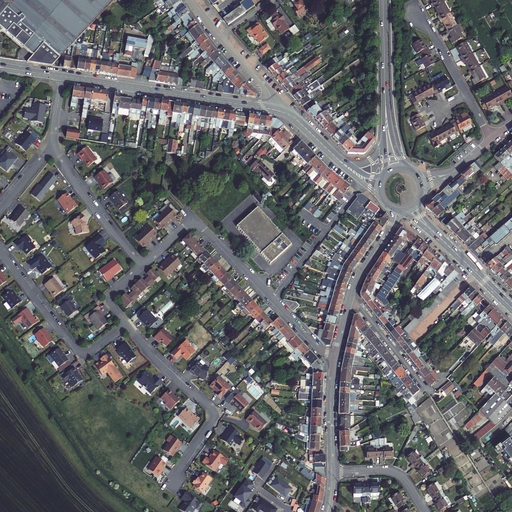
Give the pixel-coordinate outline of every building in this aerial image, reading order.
[(0,0),(0,33),(2,32),(2,31),(1,31),(3,29),(35,57),(46,45),(63,59),(73,49),(80,42),(81,41),(120,0),(0,0)] [(165,0),(162,2),(159,4),(163,10),(168,6),(172,3),(176,0),(165,0)] [(180,0),(176,0),(172,3),(168,6),(163,10),(167,16),(175,10),(183,4),(180,0)] [(241,8),(223,20),(227,26),(254,7),(249,0),(246,0),(239,5),(241,8)] [(304,3),(303,1),(302,0),(293,0),(297,4),(294,6),(296,9),(293,11),(297,17),(308,9),(309,10),(313,7),(308,0),(304,3)] [(430,6),(432,10),(434,9),(443,4),(440,0),(426,0),(428,2),(430,1),(432,5),(430,6)] [(166,24),(167,26),(179,17),(188,11),(183,4),(175,10),(177,12),(171,16),(173,18),(166,24)] [(449,16),(443,4),(434,9),(439,17),(437,18),(439,21),(449,16)] [(179,17),(183,22),(192,16),(188,11),(179,17)] [(279,17),(276,14),(271,17),(274,21),(270,24),(274,28),(276,32),(277,31),(281,36),(289,30),(283,22),(284,21),(281,16),(279,17)] [(189,29),(190,30),(198,25),(192,16),(183,22),(171,31),(173,33),(185,24),(187,26),(186,27),(187,29),(189,29)] [(456,28),(449,16),(439,21),(441,25),(442,24),(447,33),(456,28)] [(258,24),(250,30),(249,34),(251,38),(253,37),(256,41),(257,40),(260,44),(269,38),(258,24)] [(187,39),(201,29),(198,25),(190,30),(182,36),(183,38),(185,36),(187,39)] [(295,26),(289,30),(293,36),(299,32),(295,26)] [(460,35),(456,28),(447,33),(446,33),(448,37),(449,36),(452,40),(449,42),(452,46),(463,40),(460,35)] [(207,38),(201,29),(187,39),(188,41),(189,40),(195,48),(207,38)] [(207,38),(195,48),(183,59),(186,62),(191,56),(193,58),(210,43),(207,38)] [(131,39),(127,57),(134,58),(135,50),(149,53),(147,59),(152,59),(156,45),(151,44),(151,43),(131,39)] [(81,41),(80,42),(73,49),(76,50),(83,52),(85,43),(81,41)] [(420,52),(422,56),(430,52),(427,48),(426,49),(421,41),(412,45),(417,54),(420,52)] [(83,52),(82,57),(80,72),(87,73),(90,53),(91,49),(92,44),(85,43),(83,52)] [(215,49),(210,43),(193,58),(196,62),(205,54),(207,56),(215,49)] [(462,62),(472,56),(465,44),(456,49),(461,57),(459,58),(462,62)] [(55,68),(63,59),(46,45),(35,57),(29,64),(55,68)] [(270,51),(267,46),(259,52),(262,56),(270,51)] [(200,67),(202,69),(218,54),(215,49),(207,56),(196,65),(195,71),(197,72),(198,68),(200,67)] [(80,72),(82,57),(83,52),(76,50),(75,55),(73,71),(80,72)] [(432,55),(430,52),(422,56),(424,59),(421,61),(426,69),(434,65),(430,56),(432,55)] [(95,54),(90,53),(87,73),(92,74),(95,54)] [(97,75),(101,55),(95,54),(92,74),(97,75)] [(202,69),(204,71),(206,69),(209,72),(223,59),(218,54),(202,69)] [(64,60),(62,69),(73,71),(75,55),(71,55),(70,61),(64,60)] [(474,55),(472,56),(462,62),(463,65),(465,64),(470,73),(479,68),(481,67),(474,55)] [(116,63),(115,67),(114,78),(119,78),(121,68),(122,64),(123,57),(119,56),(119,58),(117,57),(116,63)] [(321,62),(318,57),(303,68),(307,73),(321,62)] [(106,58),(105,61),(103,76),(109,77),(112,59),(106,58)] [(275,58),(263,67),(267,71),(279,63),(275,58)] [(227,64),(223,59),(209,72),(208,78),(213,79),(214,75),(227,64)] [(354,69),(362,63),(359,59),(351,65),(354,69)] [(267,71),(271,75),(283,66),(280,62),(279,63),(267,71)] [(159,63),(156,71),(162,74),(164,70),(165,65),(159,63)] [(231,67),(227,64),(214,75),(213,79),(214,79),(215,80),(231,67)] [(283,66),(271,75),(275,80),(287,71),(285,68),(288,66),(286,64),(283,66)] [(119,78),(137,81),(140,66),(134,65),(133,70),(121,68),(119,78)] [(231,67),(215,80),(214,81),(214,82),(214,85),(217,86),(217,84),(222,85),(222,81),(234,71),(231,67)] [(470,73),(468,74),(470,77),(472,76),(474,80),(472,82),(474,86),(485,80),(479,68),(470,73)] [(146,78),(153,80),(156,72),(149,69),(146,78)] [(511,83),(504,69),(500,71),(511,94),(511,83)] [(164,70),(162,74),(158,85),(164,86),(166,73),(167,71),(164,70)] [(279,85),(294,74),(291,70),(289,72),(288,71),(287,71),(275,80),(279,85)] [(237,75),(234,71),(222,81),(222,85),(223,85),(224,83),(226,85),(237,75)] [(156,72),(153,80),(152,84),(158,85),(162,74),(156,72)] [(279,85),(283,89),(300,77),(297,72),(294,74),(279,85)] [(233,85),(241,78),(237,75),(226,85),(227,86),(228,85),(229,86),(232,83),(233,85)] [(434,85),(438,94),(442,92),(441,90),(445,88),(446,90),(451,87),(445,76),(433,83),(434,85)] [(287,93),(298,86),(304,82),(300,77),(283,89),(287,93)] [(231,96),(236,97),(237,89),(244,82),(241,78),(233,85),(231,87),(231,91),(231,96)] [(187,82),(180,81),(179,88),(186,89),(187,82)] [(296,104),(306,97),(308,95),(310,94),(311,94),(320,87),(315,81),(310,85),(292,98),(296,104)] [(237,89),(236,97),(243,98),(244,91),(249,87),(244,82),(237,89)] [(292,98),(310,85),(309,83),(304,86),(303,84),(299,87),(298,86),(287,93),(292,98)] [(429,85),(421,89),(425,98),(434,94),(435,95),(438,94),(434,85),(431,87),(429,85)] [(259,98),(249,87),(244,91),(243,98),(257,100),(259,98)] [(77,100),(85,101),(87,91),(74,89),(70,114),(75,115),(77,104),(77,103),(77,100)] [(417,103),(425,98),(421,89),(411,95),(413,98),(410,100),(414,107),(418,105),(417,103)] [(494,96),(500,107),(503,105),(502,103),(511,98),(507,89),(494,96)] [(85,102),(83,120),(87,121),(89,106),(95,107),(96,103),(108,105),(109,94),(87,91),(85,102)] [(122,96),(115,95),(113,110),(113,113),(116,114),(116,118),(118,118),(118,116),(121,100),(122,96)] [(307,99),(306,97),(296,104),(301,108),(311,101),(314,99),(312,95),(307,99)] [(500,107),(494,96),(483,102),(487,111),(496,107),(497,108),(500,107)] [(121,100),(118,116),(130,118),(130,115),(132,102),(121,100)] [(144,100),(143,103),(141,117),(144,118),(143,123),(146,124),(147,119),(149,101),(144,100)] [(151,131),(156,102),(149,101),(147,119),(150,120),(148,130),(151,131)] [(311,101),(301,108),(313,121),(329,110),(331,108),(330,105),(322,111),(318,110),(311,101)] [(143,103),(132,102),(130,115),(141,117),(143,103)] [(160,119),(163,103),(156,102),(151,131),(151,132),(154,133),(155,129),(156,129),(158,118),(160,119)] [(169,104),(163,103),(160,119),(159,126),(164,127),(165,118),(168,119),(169,104)] [(184,107),(175,105),(174,116),(179,117),(178,123),(177,131),(180,131),(180,128),(184,107)] [(26,111),(25,120),(32,121),(32,123),(43,125),(46,107),(35,106),(34,112),(26,111)] [(185,123),(187,123),(189,107),(184,107),(180,128),(184,128),(185,123)] [(196,123),(199,124),(201,109),(195,108),(192,128),(191,132),(195,133),(196,123)] [(203,120),(205,120),(207,110),(201,109),(199,124),(198,127),(201,128),(203,120)] [(211,128),(213,111),(207,110),(205,120),(204,129),(208,129),(208,127),(211,128)] [(318,125),(335,113),(334,111),(331,113),(329,110),(313,121),(318,125)] [(219,112),(213,111),(211,128),(210,129),(213,130),(214,127),(216,127),(219,112)] [(225,113),(219,112),(216,127),(216,132),(218,132),(219,131),(222,131),(225,113)] [(225,113),(222,131),(224,132),(224,135),(229,136),(230,133),(228,132),(231,114),(225,113)] [(336,114),(335,113),(318,125),(322,130),(336,120),(333,116),(336,114)] [(235,126),(235,127),(240,128),(242,116),(231,114),(228,132),(230,133),(229,136),(234,136),(234,133),(232,133),(233,125),(235,126)] [(470,126),(471,125),(465,114),(461,116),(462,118),(458,120),(457,119),(453,121),(459,132),(463,130),(464,132),(472,128),(470,126)] [(416,131),(424,126),(418,115),(411,119),(413,122),(411,123),(416,131)] [(253,136),(256,118),(250,117),(248,129),(248,133),(248,135),(246,137),(250,139),(253,136)] [(256,118),(253,136),(250,139),(255,140),(259,137),(261,119),(256,118)] [(339,123),(341,122),(339,118),(336,120),(322,130),(327,135),(339,123)] [(261,141),(264,138),(267,120),(261,119),(259,137),(255,140),(261,141)] [(90,120),(88,131),(102,133),(104,122),(90,120)] [(267,120),(264,138),(270,139),(271,129),(273,121),(267,120)] [(344,120),(341,122),(339,123),(327,135),(332,139),(347,125),(345,123),(346,122),(344,120)] [(274,130),(277,121),(273,121),(271,129),(270,139),(272,140),(279,133),(276,131),(274,130)] [(282,124),(277,121),(274,130),(276,131),(282,124)] [(442,129),(447,138),(459,132),(453,121),(450,123),(450,124),(442,129)] [(285,127),(282,124),(276,131),(279,133),(280,132),(285,127)] [(347,125),(332,139),(336,144),(349,131),(348,130),(351,128),(347,125)] [(447,138),(442,129),(434,134),(433,132),(429,134),(433,142),(431,143),(434,149),(440,146),(438,143),(447,138)] [(81,133),(68,131),(67,139),(79,141),(81,134),(81,133)] [(353,135),(349,131),(336,144),(340,148),(349,139),(353,135)] [(278,146),(289,136),(287,133),(284,136),(280,132),(279,133),(272,140),(269,143),(275,149),(278,146)] [(32,136),(31,137),(36,142),(40,138),(34,133),(32,136)] [(368,133),(356,145),(347,154),(361,156),(365,154),(374,141),(374,138),(368,133)] [(20,141),(17,146),(26,154),(36,142),(31,137),(27,134),(21,142),(20,141)] [(292,139),(289,136),(278,146),(285,153),(293,145),(289,141),(292,139)] [(349,139),(340,148),(347,154),(356,145),(349,139)] [(177,150),(178,143),(170,142),(167,156),(176,157),(177,150)] [(295,160),(306,149),(301,144),(290,154),(295,160)] [(511,154),(505,147),(501,151),(511,162),(511,154)] [(88,149),(78,157),(83,163),(85,162),(86,164),(86,165),(89,169),(98,162),(88,149)] [(260,158),(265,153),(261,149),(256,154),(260,158)] [(298,166),(300,164),(310,154),(306,149),(295,160),(293,162),(298,166)] [(511,162),(501,151),(497,155),(507,166),(510,163),(511,165),(511,166),(511,162)] [(0,163),(0,167),(8,174),(12,169),(11,169),(16,162),(10,157),(5,153),(2,156),(2,161),(0,163)] [(10,157),(16,162),(19,159),(12,154),(10,157)] [(310,154),(300,164),(306,169),(315,160),(310,154)] [(507,166),(497,155),(493,158),(498,164),(507,173),(511,178),(511,177),(511,174),(508,170),(506,170),(504,169),(507,166)] [(306,176),(319,164),(315,160),(306,169),(302,172),(306,176)] [(257,162),(250,169),(256,175),(258,173),(264,179),(268,183),(266,186),(269,189),(270,189),(275,184),(275,183),(272,180),(274,178),(261,164),(260,165),(257,162)] [(323,168),(319,164),(306,176),(310,181),(323,168)] [(493,169),(501,178),(507,173),(498,164),(493,169)] [(463,182),(465,184),(478,172),(472,166),(459,177),(463,182)] [(315,186),(327,172),(323,168),(310,181),(315,186)] [(95,180),(99,184),(99,185),(100,185),(100,184),(102,186),(102,187),(105,191),(114,184),(116,182),(116,181),(113,176),(112,176),(109,178),(105,172),(95,180)] [(315,186),(321,190),(332,176),(327,172),(315,186)] [(506,183),(511,178),(507,173),(501,178),(506,183)] [(58,180),(51,175),(41,188),(40,189),(38,188),(32,196),(41,204),(46,197),(45,196),(50,190),(47,188),(51,184),(54,186),(58,180)] [(332,176),(321,190),(325,194),(337,180),(332,176)] [(341,183),(337,180),(325,194),(330,197),(341,183)] [(457,187),(453,182),(446,188),(452,195),(465,184),(463,182),(457,187)] [(182,183),(177,188),(180,192),(185,187),(182,183)] [(341,183),(330,197),(335,201),(346,187),(341,183)] [(435,221),(460,199),(457,196),(467,186),(465,184),(452,195),(441,205),(430,215),(435,221)] [(246,186),(243,188),(250,196),(253,193),(246,186)] [(335,201),(339,204),(350,190),(346,187),(335,201)] [(438,202),(441,205),(452,195),(446,188),(440,193),(444,197),(441,200),(442,201),(441,202),(436,197),(424,208),(424,210),(426,212),(438,202)] [(119,193),(110,200),(114,205),(115,205),(120,212),(128,205),(119,193)] [(252,196),(259,204),(262,201),(255,193),(252,196)] [(68,216),(79,208),(74,202),(74,203),(68,195),(58,202),(68,216)] [(346,215),(357,223),(361,217),(362,216),(364,218),(365,217),(368,219),(366,221),(368,222),(371,224),(379,213),(360,198),(346,215)] [(426,212),(430,215),(441,205),(438,202),(426,212)] [(309,205),(304,211),(309,214),(314,208),(309,205)] [(17,216),(12,222),(20,229),(31,217),(21,209),(16,215),(17,216)] [(157,222),(165,230),(169,227),(169,228),(177,221),(176,220),(179,217),(171,209),(157,222)] [(258,210),(237,229),(271,267),(292,248),(258,210)] [(313,218),(318,221),(322,216),(317,213),(313,218)] [(374,226),(374,227),(377,223),(381,226),(379,230),(382,232),(388,224),(388,219),(379,213),(371,224),(374,226)] [(449,233),(467,218),(462,213),(450,224),(444,229),(449,233)] [(72,225),(76,230),(77,237),(90,234),(88,228),(87,228),(87,225),(85,224),(87,222),(83,216),(72,225)] [(468,220),(467,218),(449,233),(454,238),(466,227),(464,225),(466,224),(465,223),(468,220)] [(473,253),(476,255),(480,252),(481,253),(487,247),(489,250),(493,247),(494,247),(495,247),(496,246),(509,235),(508,233),(511,230),(511,218),(483,244),(473,253)] [(440,225),(444,229),(450,224),(446,219),(440,225)] [(374,227),(374,226),(371,224),(368,222),(364,227),(367,229),(371,231),(379,237),(382,232),(379,230),(374,227)] [(458,242),(470,231),(474,228),(471,224),(471,223),(466,227),(454,238),(458,242)] [(137,240),(145,249),(149,245),(150,246),(157,240),(156,239),(159,235),(152,227),(137,240)] [(367,229),(364,227),(358,236),(373,246),(379,237),(371,231),(367,229)] [(336,228),(333,232),(340,237),(344,233),(336,228)] [(403,244),(404,246),(405,246),(407,243),(413,248),(417,243),(403,231),(400,231),(395,239),(403,244)] [(463,246),(466,243),(471,239),(474,236),(470,231),(458,242),(463,246)] [(355,241),(369,251),(373,246),(358,236),(353,232),(349,237),(355,241)] [(191,236),(183,242),(188,248),(193,253),(198,259),(198,258),(206,251),(205,250),(204,251),(200,246),(197,242),(198,242),(197,240),(196,241),(191,236)] [(92,245),(87,249),(97,261),(106,254),(103,250),(102,250),(100,247),(105,243),(101,237),(91,244),(92,245)] [(23,251),(28,257),(36,250),(31,244),(32,243),(28,238),(22,242),(21,241),(15,246),(20,253),(23,251)] [(395,239),(392,243),(402,250),(403,249),(405,246),(404,246),(403,244),(395,239)] [(478,239),(474,243),(471,246),(467,250),(471,255),(473,253),(483,244),(478,239)] [(369,251),(355,241),(351,245),(366,256),(369,251)] [(183,242),(181,245),(186,250),(196,261),(198,259),(193,253),(188,248),(183,242)] [(198,242),(197,242),(200,246),(204,251),(205,250),(198,242)] [(392,243),(389,247),(397,253),(399,254),(401,252),(402,250),(392,243)] [(413,248),(409,254),(406,257),(410,260),(415,253),(417,255),(417,254),(422,246),(417,243),(413,248)] [(354,254),(363,261),(366,256),(351,245),(348,250),(354,254)] [(418,265),(428,251),(422,246),(417,254),(417,255),(420,257),(415,264),(417,265),(418,265)] [(363,261),(354,254),(348,250),(344,247),(341,252),(345,255),(348,257),(360,265),(363,261)] [(389,247),(387,251),(396,259),(398,257),(399,254),(397,253),(389,247)] [(203,264),(211,256),(206,251),(198,258),(203,264)] [(348,257),(345,255),(341,252),(340,251),(337,256),(342,259),(345,262),(348,264),(357,270),(360,265),(348,257)] [(396,259),(387,251),(384,256),(391,261),(393,263),(395,260),(396,259)] [(424,266),(429,269),(437,258),(429,251),(428,251),(418,265),(421,267),(423,263),(425,264),(424,266)] [(397,266),(399,267),(406,257),(409,254),(407,252),(404,257),(399,254),(398,257),(396,259),(395,260),(393,263),(396,265),(397,266)] [(485,268),(489,273),(504,259),(507,257),(503,252),(489,264),(485,268)] [(415,253),(410,260),(412,261),(413,262),(415,264),(420,257),(417,255),(417,254),(417,255),(415,253)] [(504,259),(489,273),(494,277),(509,264),(511,261),(510,259),(511,256),(511,254),(511,253),(507,257),(504,259)] [(216,262),(211,256),(203,264),(200,266),(205,272),(208,269),(216,262)] [(393,263),(391,261),(384,256),(380,261),(388,266),(390,264),(395,267),(396,265),(393,263)] [(38,269),(43,276),(52,270),(46,262),(47,261),(44,257),(38,262),(37,261),(29,267),(33,272),(38,269)] [(163,267),(159,270),(166,278),(180,264),(174,257),(170,261),(169,260),(162,266),(163,267)] [(385,302),(413,262),(412,261),(410,260),(406,257),(399,267),(396,271),(396,272),(394,274),(393,276),(390,280),(386,285),(383,290),(380,294),(379,296),(378,297),(376,299),(384,308),(386,310),(389,305),(385,302)] [(433,280),(434,281),(435,281),(446,267),(444,265),(437,258),(429,269),(422,278),(426,281),(430,276),(433,279),(433,280)] [(345,262),(342,259),(337,266),(344,270),(353,275),(357,270),(348,264),(345,262)] [(377,265),(385,270),(388,266),(380,261),(377,265)] [(115,262),(100,274),(107,284),(111,281),(110,280),(115,277),(122,271),(115,262)] [(208,269),(213,275),(221,267),(216,262),(208,269)] [(353,275),(344,270),(337,266),(334,264),(331,271),(333,272),(334,273),(338,275),(342,276),(351,280),(353,275)] [(494,277),(498,281),(507,273),(511,268),(511,267),(509,264),(494,277)] [(382,275),(385,270),(377,265),(374,270),(382,275)] [(218,280),(226,273),(221,267),(213,275),(210,277),(215,282),(218,280)] [(440,287),(453,274),(446,267),(435,281),(440,287)] [(382,275),(374,270),(371,275),(379,280),(382,275)] [(338,275),(334,273),(333,272),(331,271),(329,271),(326,276),(330,277),(332,278),(336,280),(340,281),(349,285),(351,280),(342,276),(338,275)] [(126,296),(121,301),(128,309),(133,304),(134,305),(140,300),(139,299),(149,289),(150,290),(153,288),(156,285),(155,284),(160,279),(153,272),(147,277),(149,279),(144,284),(142,281),(131,291),(133,294),(128,299),(126,296)] [(218,280),(223,286),(231,279),(226,273),(218,280)] [(502,285),(510,279),(511,276),(511,275),(510,273),(508,275),(507,273),(498,281),(502,285)] [(453,274),(440,287),(434,293),(437,295),(444,287),(446,289),(458,278),(453,274)] [(375,285),(379,280),(371,275),(368,280),(375,285)] [(330,285),(347,290),(349,285),(340,281),(336,280),(332,278),(330,277),(328,284),(330,285)] [(408,337),(462,283),(458,278),(446,289),(416,319),(403,332),(406,334),(407,335),(408,337)] [(419,291),(426,281),(422,278),(415,288),(419,291)] [(228,292),(236,285),(231,279),(223,286),(228,292)] [(502,285),(507,290),(511,285),(511,280),(510,279),(502,285)] [(50,293),(55,299),(64,293),(54,280),(45,287),(49,293),(50,293)] [(375,285),(368,280),(366,283),(365,286),(374,291),(377,292),(380,288),(375,285)] [(432,286),(418,300),(422,304),(440,287),(435,281),(432,286)] [(326,290),(346,296),(347,290),(330,285),(328,284),(327,284),(326,290)] [(228,292),(234,298),(241,291),(236,285),(228,292)] [(432,286),(431,285),(417,299),(418,300),(432,286)] [(228,292),(223,286),(220,288),(225,294),(228,292)] [(363,290),(372,294),(374,291),(365,286),(363,290)] [(324,296),(344,301),(346,296),(326,290),(324,296)] [(363,290),(360,297),(362,301),(367,307),(372,303),(375,301),(376,299),(378,297),(376,297),(372,294),(363,290)] [(474,294),(470,290),(456,304),(458,306),(453,311),(453,312),(454,313),(463,305),(474,294)] [(18,299),(11,291),(8,294),(9,295),(4,299),(7,303),(7,304),(13,311),(24,303),(20,298),(18,299)] [(238,303),(246,296),(241,291),(234,298),(238,303)] [(459,313),(461,316),(478,298),(474,294),(463,305),(465,307),(459,313)] [(327,302),(343,306),(344,301),(324,296),(321,295),(320,298),(328,300),(327,302)] [(251,301),(246,296),(238,303),(234,306),(239,312),(251,301)] [(64,312),(69,319),(78,313),(71,304),(74,302),(71,298),(69,299),(68,298),(59,304),(62,308),(61,309),(64,313),(64,312)] [(476,309),(482,302),(478,298),(461,316),(465,320),(476,309)] [(251,301),(239,312),(245,317),(248,314),(256,307),(251,301)] [(343,306),(327,302),(322,301),(321,307),(341,312),(343,306)] [(493,312),(482,302),(476,309),(482,315),(475,322),(479,326),(493,312)] [(294,315),(299,310),(296,306),(284,303),(294,315)] [(372,303),(367,307),(373,315),(378,311),(372,303)] [(248,314),(253,320),(261,313),(256,307),(248,314)] [(322,313),(339,317),(341,312),(321,307),(320,307),(319,312),(322,313)] [(92,323),(89,320),(98,314),(101,318),(102,317),(104,316),(99,308),(85,319),(89,325),(92,323)] [(378,311),(373,315),(379,322),(384,318),(385,317),(386,317),(388,315),(382,308),(378,311)] [(12,323),(16,327),(22,322),(29,331),(39,323),(35,319),(34,320),(30,315),(31,315),(28,310),(18,317),(19,318),(12,323)] [(147,326),(151,330),(158,322),(148,312),(139,320),(144,324),(144,325),(145,324),(147,326)] [(490,335),(502,321),(493,312),(479,326),(479,327),(484,332),(484,331),(489,336),(490,335)] [(259,325),(266,319),(261,313),(253,320),(259,325)] [(328,320),(338,323),(339,317),(322,313),(321,318),(328,320)] [(101,318),(98,314),(89,320),(92,323),(98,332),(100,332),(108,325),(105,320),(103,321),(102,319),(101,318)] [(358,329),(361,332),(366,328),(358,317),(355,317),(352,329),(356,333),(358,331),(357,330),(358,329)] [(384,318),(379,322),(385,330),(390,326),(389,325),(393,322),(391,320),(390,321),(386,317),(385,317),(384,318)] [(271,324),(266,319),(259,325),(263,331),(270,325),(271,324)] [(277,332),(284,326),(277,319),(271,324),(270,325),(277,332)] [(324,325),(324,327),(336,330),(338,323),(328,320),(326,326),(324,325)] [(490,335),(494,338),(506,325),(502,321),(490,335)] [(220,322),(212,328),(217,333),(224,326),(220,322)] [(506,325),(494,338),(496,341),(494,344),(495,345),(510,329),(506,325)] [(277,332),(282,338),(289,331),(284,326),(277,332)] [(320,334),(333,338),(336,330),(324,327),(322,326),(320,334)] [(390,326),(385,330),(390,337),(395,333),(390,326)] [(363,337),(369,331),(366,328),(361,332),(360,333),(358,335),(358,341),(363,337)] [(352,329),(349,341),(358,343),(358,341),(358,335),(356,333),(352,329)] [(395,333),(390,337),(396,344),(401,340),(405,337),(407,335),(406,334),(403,332),(403,331),(401,332),(399,329),(395,333)] [(507,342),(510,344),(511,342),(511,331),(510,329),(495,345),(493,348),(495,349),(499,345),(502,348),(507,342)] [(44,330),(40,333),(50,346),(53,343),(50,339),(47,336),(48,335),(44,330)] [(164,331),(155,340),(160,345),(162,343),(168,349),(175,341),(164,331)] [(289,331),(282,338),(287,343),(294,337),(289,331)] [(363,337),(366,341),(373,335),(369,331),(363,337)] [(484,331),(484,332),(479,336),(474,331),(467,339),(478,349),(489,336),(484,331)] [(40,333),(35,337),(38,341),(38,342),(39,345),(41,345),(44,350),(50,346),(40,333)] [(330,350),(333,338),(320,334),(318,340),(326,349),(330,350)] [(369,345),(376,339),(373,335),(366,341),(360,346),(363,349),(369,345)] [(301,344),(294,337),(287,343),(294,351),(301,344)] [(369,345),(372,348),(379,343),(376,339),(369,345)] [(407,348),(401,340),(396,344),(402,352),(407,348)] [(358,343),(349,341),(347,346),(356,348),(360,349),(364,350),(363,349),(360,346),(358,343)] [(181,347),(172,357),(178,362),(182,357),(184,359),(184,360),(188,363),(196,354),(189,348),(191,346),(187,343),(182,348),(181,347)] [(375,352),(382,347),(379,343),(372,348),(375,352)] [(300,359),(302,358),(308,352),(301,344),(294,351),(293,351),(300,359)] [(123,359),(128,366),(131,364),(132,365),(133,365),(135,363),(136,362),(135,361),(137,359),(133,355),(130,352),(131,351),(127,345),(118,352),(120,354),(118,355),(121,359),(123,359)] [(375,352),(378,356),(385,351),(382,347),(375,352)] [(407,348),(402,352),(408,359),(413,355),(407,348)] [(60,350),(56,353),(66,365),(68,363),(63,355),(64,355),(60,350)] [(346,351),(345,356),(354,358),(361,360),(362,355),(355,353),(346,351)] [(381,360),(388,355),(385,351),(378,356),(381,360)] [(312,369),(319,363),(308,352),(302,358),(312,369)] [(56,353),(50,357),(60,369),(66,365),(56,353)] [(384,364),(391,358),(388,355),(381,360),(384,364)] [(413,355),(408,359),(414,366),(418,362),(413,355)] [(344,361),(353,363),(358,365),(360,365),(361,360),(354,358),(345,356),(344,361)] [(100,364),(95,367),(103,378),(108,374),(116,385),(123,379),(107,357),(101,361),(103,364),(101,365),(100,364)] [(388,368),(394,362),(391,358),(384,364),(388,368)] [(495,362),(505,371),(507,368),(504,366),(497,360),(495,362)] [(358,365),(353,363),(344,361),(343,366),(352,368),(358,370),(359,367),(360,365),(358,365)] [(418,362),(414,366),(420,374),(424,370),(430,365),(432,363),(430,361),(422,367),(418,362)] [(398,366),(394,362),(388,368),(391,372),(398,366)] [(502,374),(505,371),(495,362),(492,366),(495,368),(502,374)] [(313,373),(313,377),(324,378),(324,372),(322,367),(319,363),(312,369),(311,370),(313,373)] [(199,364),(190,374),(195,379),(196,377),(198,379),(201,380),(200,381),(205,383),(207,381),(210,371),(204,369),(199,364)] [(507,368),(505,371),(502,374),(505,377),(507,376),(511,371),(511,366),(510,365),(507,368)] [(343,366),(341,372),(351,374),(350,377),(353,378),(354,378),(355,373),(358,373),(358,372),(358,370),(352,368),(343,366)] [(394,376),(401,370),(398,366),(391,372),(385,376),(388,380),(390,378),(394,376)] [(488,376),(495,368),(492,366),(485,373),(488,376)] [(75,370),(72,372),(82,384),(84,383),(80,377),(79,378),(77,376),(78,375),(79,375),(75,370)] [(394,376),(397,380),(404,374),(401,370),(394,376)] [(430,377),(424,370),(420,374),(426,381),(430,377)] [(79,387),(82,384),(72,372),(62,379),(65,383),(67,384),(68,382),(74,389),(78,386),(79,387)] [(152,379),(146,373),(140,380),(141,382),(139,384),(144,388),(148,391),(148,393),(151,397),(157,391),(158,391),(163,385),(158,380),(155,383),(152,380),(152,379)] [(404,374),(397,380),(392,384),(393,386),(395,388),(400,383),(407,378),(404,374)] [(431,388),(439,382),(433,375),(430,377),(426,381),(431,388)] [(403,387),(410,382),(407,378),(400,383),(403,387)] [(220,379),(211,389),(216,394),(216,393),(218,395),(216,397),(221,402),(232,390),(220,379)] [(493,381),(481,394),(484,398),(490,392),(497,385),(493,381)] [(302,389),(312,390),(323,391),(324,384),(307,382),(302,382),(301,389),(302,389)] [(403,387),(406,391),(413,386),(410,382),(403,387)] [(442,391),(446,397),(455,390),(450,384),(442,391)] [(497,385),(490,392),(491,393),(489,395),(491,397),(487,401),(489,402),(494,396),(502,389),(497,385)] [(413,386),(406,391),(407,392),(402,397),(404,400),(416,390),(413,386)] [(299,395),(306,396),(323,397),(323,391),(312,390),(302,389),(301,392),(299,392),(299,395)] [(500,399),(506,393),(502,389),(494,396),(504,405),(506,403),(504,400),(502,400),(501,401),(500,399)] [(404,400),(407,403),(413,399),(416,403),(423,398),(416,390),(404,400)] [(177,397),(176,399),(174,397),(174,396),(170,392),(162,401),(167,406),(166,407),(172,412),(182,402),(177,397)] [(311,404),(312,404),(322,404),(323,397),(306,396),(299,395),(298,403),(307,404),(308,400),(311,400),(311,404)] [(466,427),(469,432),(474,426),(475,427),(483,418),(490,424),(474,438),(474,439),(477,443),(478,443),(501,424),(511,412),(504,405),(494,396),(489,402),(466,427)] [(239,397),(232,405),(235,407),(238,410),(243,415),(250,407),(246,404),(247,403),(242,399),(242,400),(239,397)] [(409,405),(411,408),(413,406),(416,403),(413,399),(407,403),(409,405)] [(311,412),(321,413),(322,404),(312,404),(311,412)] [(187,410),(183,415),(195,428),(201,422),(196,417),(195,419),(192,416),(193,415),(187,410)] [(411,419),(417,417),(412,410),(407,413),(411,419)] [(321,422),(321,413),(311,412),(311,421),(321,422)] [(255,414),(247,423),(254,429),(255,428),(261,434),(265,430),(264,430),(268,426),(255,414)] [(183,415),(179,419),(183,422),(183,423),(186,426),(187,426),(192,431),(195,428),(183,415)] [(417,417),(411,419),(412,421),(411,422),(415,427),(420,424),(417,417)] [(349,434),(350,419),(340,419),(339,435),(349,434)] [(311,421),(310,430),(320,430),(321,422),(311,421)] [(224,438),(221,442),(231,449),(235,444),(241,448),(245,443),(238,438),(240,436),(231,430),(227,436),(228,436),(226,439),(224,438)] [(320,430),(310,430),(310,439),(320,439),(320,430)] [(339,435),(339,440),(349,440),(349,437),(354,437),(353,430),(350,433),(349,434),(339,435)] [(320,439),(310,439),(302,436),(299,442),(306,445),(307,446),(309,446),(319,446),(320,439)] [(170,445),(164,453),(173,459),(183,446),(171,438),(167,443),(170,445)] [(379,441),(371,444),(371,448),(366,448),(367,461),(375,460),(375,459),(380,459),(379,441)] [(383,460),(393,459),(392,450),(388,450),(388,447),(384,447),(384,441),(380,441),(379,441),(380,459),(383,459),(383,460)] [(507,463),(511,469),(511,442),(511,441),(508,443),(507,441),(496,449),(501,455),(502,454),(509,462),(507,463)] [(311,458),(318,458),(319,446),(309,446),(309,457),(310,458),(311,458)] [(207,460),(203,465),(206,467),(206,468),(215,474),(218,470),(219,470),(222,466),(225,469),(230,463),(221,457),(220,457),(215,453),(210,460),(211,460),(210,462),(207,460)] [(305,466),(310,458),(309,457),(306,455),(301,463),(305,466)] [(412,468),(413,467),(415,469),(424,462),(422,460),(420,462),(414,455),(406,461),(412,468)] [(318,458),(311,458),(310,465),(325,466),(325,458),(318,458)] [(158,460),(154,465),(163,475),(163,474),(162,473),(164,471),(167,467),(158,460)] [(427,466),(424,462),(415,469),(418,473),(416,474),(422,481),(430,475),(424,468),(427,466)] [(267,476),(270,471),(260,464),(252,475),(262,482),(265,477),(266,475),(267,476)] [(153,468),(150,473),(159,480),(163,475),(154,465),(153,466),(153,468)] [(437,473),(439,476),(449,471),(446,467),(437,473)] [(315,469),(315,474),(325,479),(325,469),(315,469)] [(308,476),(324,489),(325,484),(325,479),(315,474),(308,470),(306,472),(309,475),(308,476)] [(317,489),(324,494),(324,489),(308,476),(303,472),(300,476),(317,489)] [(195,487),(194,489),(202,495),(205,490),(206,491),(213,482),(204,475),(200,481),(198,484),(197,483),(196,482),(193,486),(195,487)] [(277,480),(270,489),(285,500),(292,492),(277,480)] [(247,483),(234,500),(242,505),(241,507),(245,511),(249,505),(246,503),(251,496),(249,494),(254,488),(247,483)] [(369,486),(366,486),(366,498),(370,498),(369,496),(379,496),(378,483),(369,484),(369,486)] [(362,498),(366,498),(366,486),(362,486),(361,484),(352,485),(353,495),(362,494),(362,498)] [(431,498),(433,502),(443,496),(440,492),(440,491),(437,485),(433,487),(433,486),(425,491),(429,499),(431,498)] [(307,489),(305,492),(312,498),(312,504),(322,506),(324,494),(317,489),(316,494),(312,493),(307,489)] [(392,508),(394,511),(404,505),(402,502),(403,501),(398,493),(390,498),(395,507),(392,508)] [(187,495),(182,502),(186,505),(184,508),(184,507),(180,511),(193,511),(196,509),(198,510),(199,510),(202,505),(199,503),(199,504),(194,500),(187,495)] [(442,501),(445,499),(443,496),(433,502),(435,505),(433,506),(437,511),(441,511),(447,508),(442,501)] [(456,505),(458,508),(469,501),(467,498),(456,505)] [(257,500),(254,504),(257,506),(253,511),(260,511),(276,511),(261,501),(260,502),(257,500)] [(312,504),(307,502),(305,507),(307,508),(305,511),(320,511),(322,506),(312,504)]
